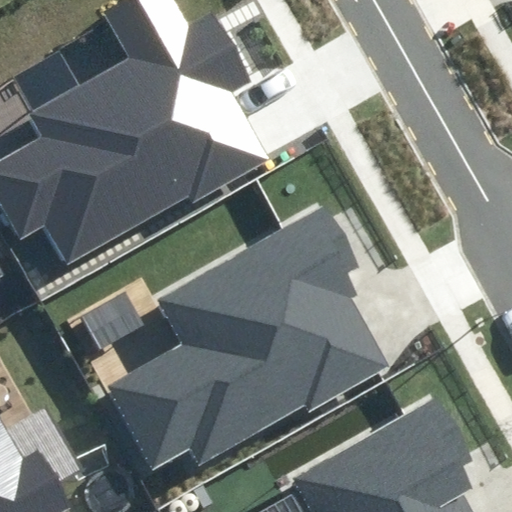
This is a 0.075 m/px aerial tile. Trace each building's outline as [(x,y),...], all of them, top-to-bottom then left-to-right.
[(32,137),(0,155),(0,199),(24,240),(44,228),(67,268),(264,155),(228,93),(246,82),(207,15),(190,25),(175,0),(132,0),(101,18),(124,57),(20,117),(32,137)] [(359,266),(326,205),(156,295),(182,343),(106,384),(152,469),(189,449),(196,463),(386,362),(340,276),(359,266)] [(480,473),(443,405),(302,480),(318,511),(476,511),(461,483),(480,473)] [(0,511),(56,511),(67,505),(37,452),(26,459),(0,413),(0,511)] [(166,511),(191,511),(192,510),(191,506),(189,502),(186,499),(182,498),(178,497),(174,498),(171,500),(168,503),(166,507),(166,510),(166,511)]
